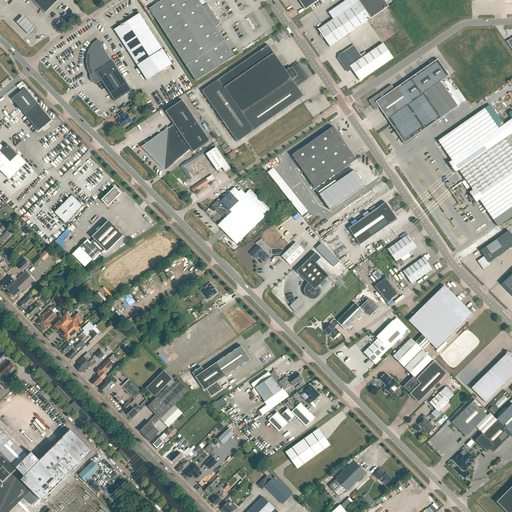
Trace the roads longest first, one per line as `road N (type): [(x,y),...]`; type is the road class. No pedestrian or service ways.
road 1 (secondary): [(203,511),(0,304)]
road 2 (tertiary): [(176,217),(29,65)]
road 3 (tertiary): [(466,511),(318,361)]
road 4 (tertiary): [(318,361),(176,217)]
road 5 (unclassified): [(176,217),(341,106)]
road 6 (unclassified): [(165,511),(25,370)]
road 7 (unclassified): [(341,106),(470,23),(511,22)]
road 8 (unclassified): [(453,264),(341,106)]
road 9 (unclassified): [(453,264),(318,361)]
road 10 (unclassified): [(341,106),(269,0)]
